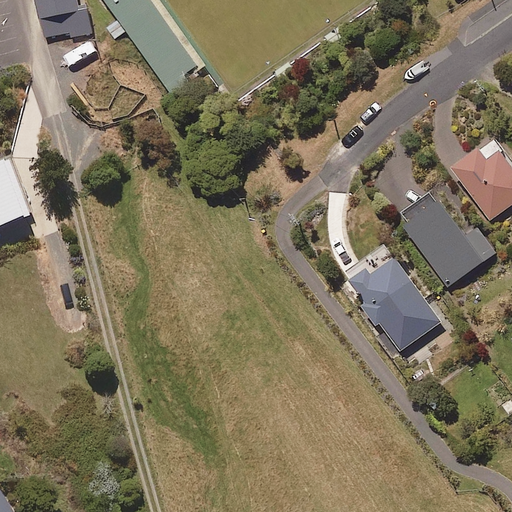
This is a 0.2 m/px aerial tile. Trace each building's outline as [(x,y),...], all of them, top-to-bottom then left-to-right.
[(79,0),(36,0),(45,44),(94,34),(89,10),(82,12),(79,0)] [(198,67),(151,0),(105,0),(177,104),(195,91),(185,77),(198,67)] [(511,208),(511,153),(502,139),(456,171),(492,222),(511,208)] [(0,232),(29,223),(9,167),(0,170),(0,232)] [(469,237),(445,203),(409,229),(450,288),(497,254),(480,229),(469,237)] [(429,302),(398,259),(377,275),(374,271),(354,285),(369,305),(365,308),(379,328),(382,326),(389,335),(391,333),(398,342),(414,331),(406,320),(429,302)] [(0,511),(12,511),(2,494),(0,495),(0,511)]
